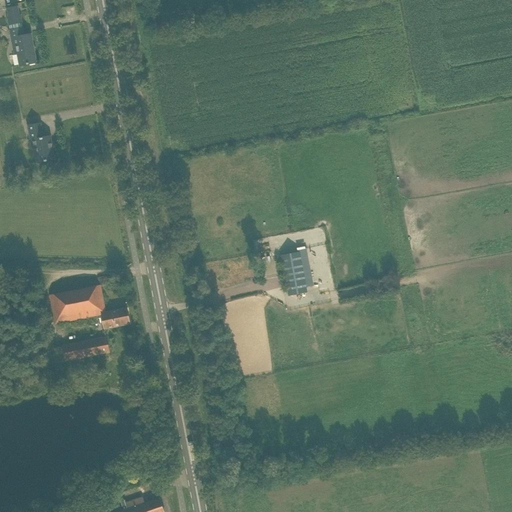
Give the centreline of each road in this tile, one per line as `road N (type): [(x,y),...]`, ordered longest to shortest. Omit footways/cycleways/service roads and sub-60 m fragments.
road 1 (secondary): [(198,511),(100,0)]
road 2 (track): [(0,273),(136,275)]
